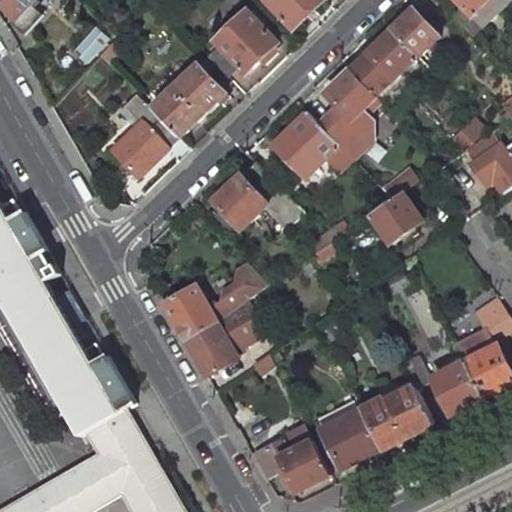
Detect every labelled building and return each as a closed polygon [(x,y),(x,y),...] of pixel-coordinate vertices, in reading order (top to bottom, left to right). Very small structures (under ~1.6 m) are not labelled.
[(36,0),(0,0),(0,1),(19,18),(13,24),(25,36),(45,15),(33,4),(36,0)] [(267,0),(296,30),(327,0),(267,0)] [(485,27),(511,0),(458,0),(465,6),(456,14),(476,35),(485,27)] [(435,29),(416,10),(394,31),(413,50),(435,29)] [(281,44),(249,12),(218,42),(222,46),(210,57),(230,77),(241,66),(249,74),(281,44)] [(100,27),(77,52),(89,63),(112,38),(100,27)] [(413,50),(394,31),(354,70),(373,90),(380,98),(386,103),(410,80),(397,66),(413,50)] [(109,63),(121,50),(114,42),(101,56),(109,63)] [(230,77),(210,57),(154,110),(182,139),(229,93),(221,85),(230,77)] [(328,94),(341,107),(335,113),(338,117),(325,129),(355,160),(374,141),(375,123),(365,113),(357,105),(373,90),(354,70),(328,94)] [(365,113),(380,98),(373,90),(357,105),(365,113)] [(154,110),(139,94),(130,103),(147,121),(116,151),(142,178),(182,139),(154,110)] [(322,126),(309,113),(274,146),(307,180),(328,160),(341,173),(355,160),(325,129),(322,126)] [(338,117),(335,113),(322,126),(325,129),(338,117)] [(496,176),(509,192),(511,189),(511,145),(506,149),(502,144),(471,166),(485,183),(496,176)] [(306,215),(257,163),(217,202),(245,230),(271,205),(292,228),(306,215)] [(426,222),(406,193),(394,201),(373,216),(393,245),(426,222)] [(0,301),(4,300),(83,437),(89,433),(128,410),(138,405),(111,357),(96,365),(43,275),(55,269),(46,253),(50,251),(28,213),(24,215),(15,200),(4,207),(0,199),(0,301)] [(350,232),(343,224),(326,236),(333,243),(350,232)] [(333,243),(326,236),(312,246),(318,254),(333,243)] [(340,254),(333,243),(318,254),(311,259),(318,269),(340,254)] [(188,342),(220,322),(243,305),(262,292),(271,286),(247,261),(238,269),(236,282),(224,291),(223,302),(221,304),(212,301),(209,303),(198,284),(167,304),(188,342)] [(220,322),(188,342),(209,377),(240,357),(238,353),(264,337),(243,305),(220,322)] [(511,331),(511,316),(506,307),(483,323),(489,331),(496,341),(497,342),(511,331)] [(347,322),(341,311),(319,322),(325,333),(347,322)] [(469,364),(499,348),(496,341),(489,331),(460,346),(469,364)] [(511,384),(511,372),(499,348),(469,364),(486,398),(511,384)] [(271,355),(259,364),(264,372),(276,365),(271,355)] [(406,368),(417,389),(417,390),(433,382),(422,360),(406,368)] [(486,398),(469,364),(438,380),(456,413),(486,398)] [(417,390),(417,389),(386,404),(384,400),(364,410),(385,450),(435,424),(417,390)] [(100,453),(0,511),(89,511),(123,493),(134,511),(187,511),(128,410),(89,433),(100,453)] [(364,410),(325,431),(327,435),(315,441),(329,469),(330,470),(342,464),(345,470),(385,450),(364,410)] [(281,441),(254,455),(268,479),(282,472),(283,472),(288,469),(282,458),(288,455),(281,441)] [(329,469),(315,441),(288,455),(282,458),(288,469),(294,481),(300,492),(333,476),(330,470),(329,469)] [(283,472),(289,484),(294,481),(288,469),(283,472)]
